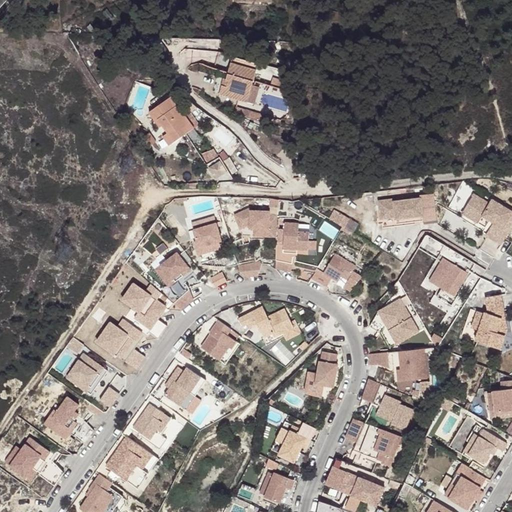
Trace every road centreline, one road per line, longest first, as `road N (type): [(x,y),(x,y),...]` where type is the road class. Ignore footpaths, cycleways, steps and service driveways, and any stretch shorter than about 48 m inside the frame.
road 1 (residential): [(50,511),(184,322),(201,305),(245,286),(321,301),(355,339),(352,392),(305,511)]
road 2 (residential): [(511,178),(488,173),(295,192),(163,193)]
road 3 (track): [(163,193),(144,208),(0,428)]
road 4 (unknown): [(307,191),(202,100)]
